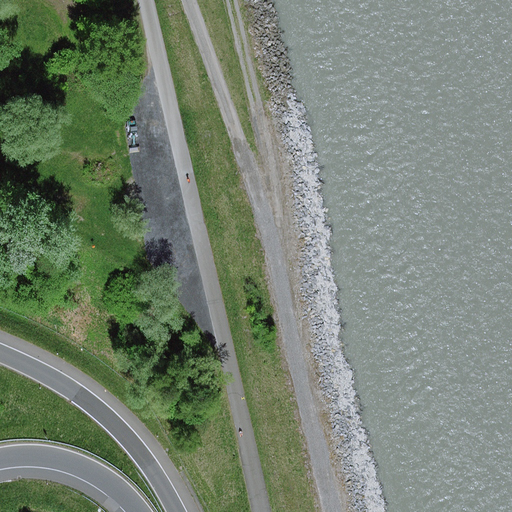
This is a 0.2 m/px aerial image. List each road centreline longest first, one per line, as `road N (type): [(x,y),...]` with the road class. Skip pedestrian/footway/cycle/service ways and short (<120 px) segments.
road 1 (track): [(185,0),(276,263),(270,185),(231,0)]
road 2 (track): [(144,0),(259,511)]
road 3 (track): [(276,263),(332,511)]
road 4 (motorway): [(174,511),(139,452),(96,407),(0,356)]
road 5 (motorway): [(0,459),(76,465),(116,485),(139,511)]
